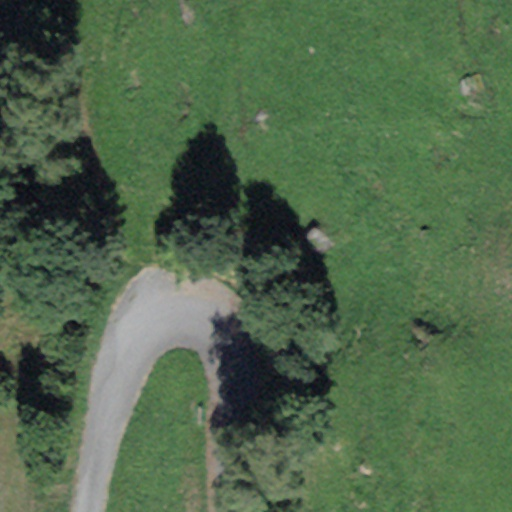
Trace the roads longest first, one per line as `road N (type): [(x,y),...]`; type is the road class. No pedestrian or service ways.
road 1 (unclassified): [(109,511),(134,374),(170,325),(225,312),(259,352),(265,443),(255,511)]
road 2 (track): [(108,0),(110,100),(130,215),(170,325)]
road 3 (track): [(236,0),(220,24),(224,116),(203,177)]
